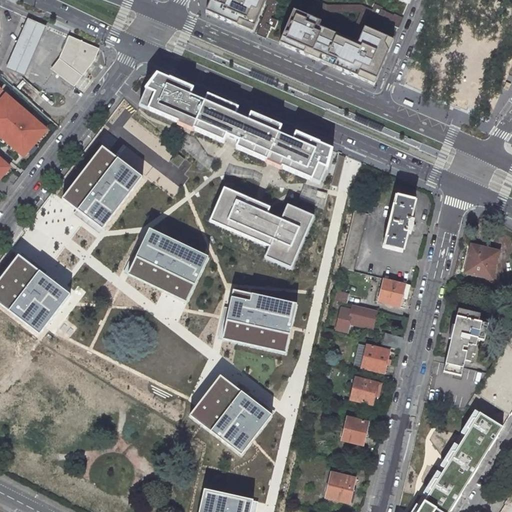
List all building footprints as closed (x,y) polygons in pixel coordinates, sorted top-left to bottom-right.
[(211,0),(207,10),(252,29),(285,43),(376,83),(393,43),(407,10),(411,0),(211,0)] [(36,52),(47,27),(28,19),(17,44),(7,69),(25,77),(36,52)] [(74,85),(94,60),(98,49),(73,38),(70,37),(60,59),(53,69),(74,85)] [(331,149),(156,72),(145,89),(138,105),(177,122),(319,183),(325,171),(331,149)] [(48,129),(7,94),(0,102),(0,136),(24,157),(48,129)] [(100,146),(59,199),(100,230),(140,178),(100,146)] [(0,183),(14,168),(0,156),(0,183)] [(315,216),(287,205),(281,220),(268,214),(271,209),(255,202),(223,188),(208,221),(269,247),(264,258),(291,270),(315,216)] [(396,196),(382,248),(403,253),(406,241),(408,233),(411,234),(414,221),(410,220),(415,200),(396,196)] [(354,211),(340,268),(354,271),(368,214),(354,211)] [(203,256),(148,230),(126,275),(183,304),(184,301),(207,258),(205,257),(203,256)] [(499,252),(471,245),(468,261),(465,273),(493,279),(499,252)] [(16,256),(0,276),(0,307),(37,336),(67,296),(16,256)] [(411,285),(384,279),(379,302),(400,307),(401,302),(402,298),(407,299),(411,285)] [(232,291),(221,340),(285,354),(292,326),(296,305),(250,295),(232,291)] [(334,293),(332,301),(345,304),(347,296),(334,293)] [(377,311),(354,306),(353,311),(342,308),(336,330),(348,333),(350,324),(373,329),(374,323),(377,311)] [(480,314),(458,309),(456,320),(452,335),(448,353),(445,364),(443,372),(461,376),(463,368),(465,361),(471,362),(472,355),(475,355),(477,347),(476,346),(477,339),(484,341),(488,324),(478,322),(480,314)] [(386,334),(383,346),(400,350),(403,338),(386,334)] [(367,347),(362,368),(384,373),(386,366),(389,367),(390,361),(392,353),(389,352),(367,347)] [(272,417),(219,377),(196,407),(189,417),(241,457),(252,443),(272,417)] [(356,378),(351,400),(373,405),(374,401),(377,402),(380,392),(382,384),(356,378)] [(502,427),(480,413),(476,419),(473,419),(468,427),(469,430),(456,452),(452,452),(447,460),(448,463),(438,480),(435,479),(430,488),(431,491),(418,511),(449,511),(455,503),(464,488),(475,472),(483,458),(492,444),(502,427)] [(348,417),(342,440),(363,445),(365,436),(368,436),(369,431),(371,423),(368,422),(348,417)] [(332,473),(326,497),(347,503),(351,488),(353,489),(354,485),(355,478),(332,473)] [(250,511),(252,503),(203,491),(198,511),(250,511)]
